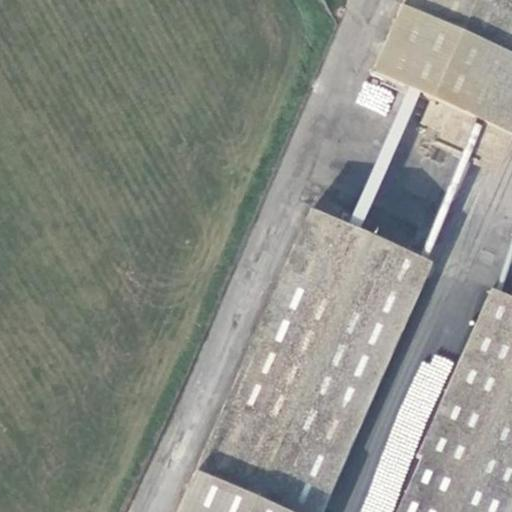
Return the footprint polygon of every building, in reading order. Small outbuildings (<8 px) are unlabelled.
[(511,0),(401,0),(368,75),(427,102),(419,125),(440,135),(450,112),(511,138),(511,136),(511,0)] [(368,75),(361,91),(379,123),(414,140),(419,125),(427,102),(368,75)] [(497,177),(511,138),(450,112),(440,135),(432,149),(483,171),(497,177)] [(305,511),(426,249),(308,195),(163,511),(305,511)] [(511,511),(511,303),(481,290),(409,446),(414,447),(384,511),(511,511)]
